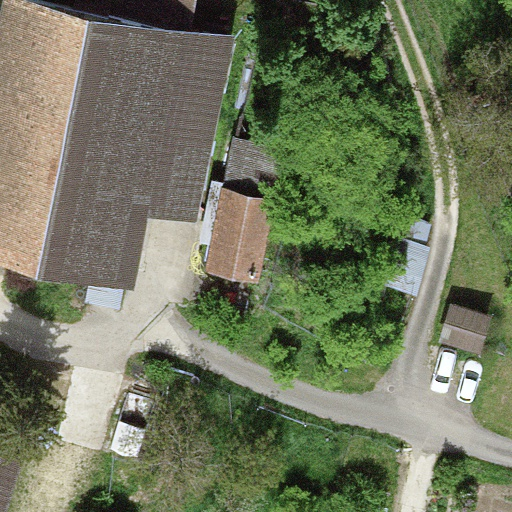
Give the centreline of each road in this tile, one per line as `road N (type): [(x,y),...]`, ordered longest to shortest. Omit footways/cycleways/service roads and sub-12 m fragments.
road 1 (track): [(386,0),(435,125),(445,189),(441,240),(394,419)]
road 2 (track): [(0,312),(148,341),(394,419)]
road 3 (track): [(224,0),(198,159),(148,341)]
